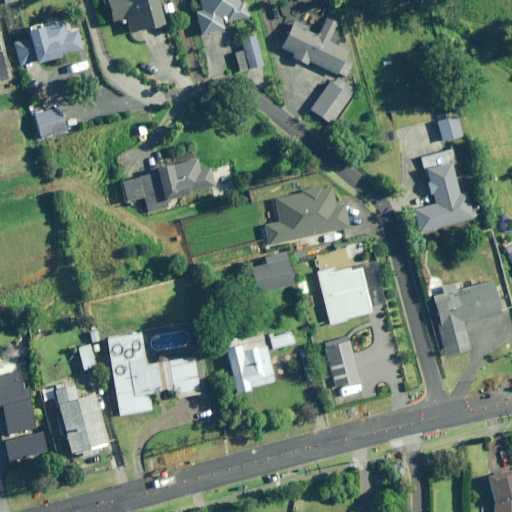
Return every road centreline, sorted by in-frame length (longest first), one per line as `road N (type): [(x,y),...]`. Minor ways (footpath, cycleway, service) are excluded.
road 1 (residential): [(166,97),(241,83),(384,206),(442,415)]
road 2 (unclassified): [(74,511),(405,423)]
